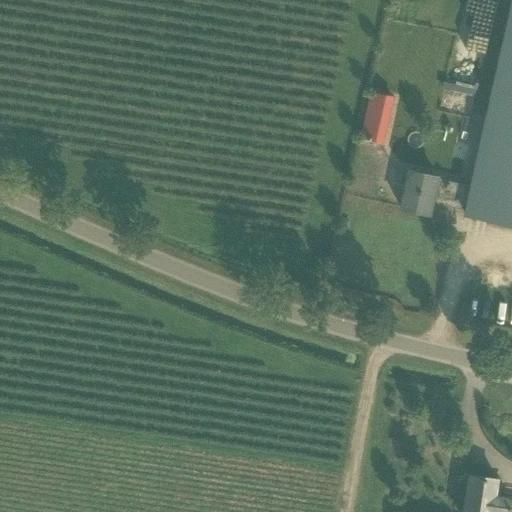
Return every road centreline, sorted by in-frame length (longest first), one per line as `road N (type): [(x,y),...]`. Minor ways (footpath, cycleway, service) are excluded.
road 1 (unclassified): [(511,363),(374,338),(277,308),(0,188)]
road 2 (track): [(374,338),(352,511)]
road 3 (track): [(511,247),(461,236),(432,351)]
